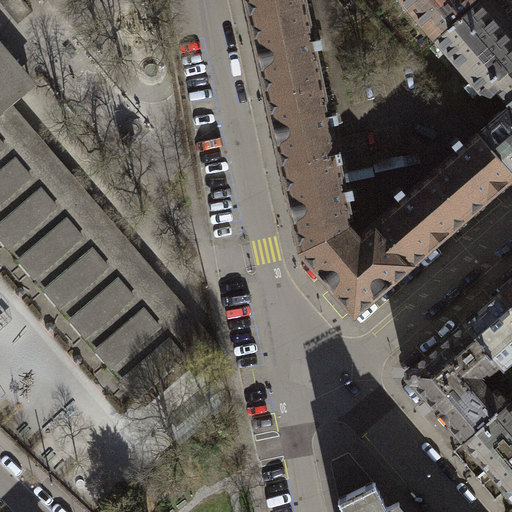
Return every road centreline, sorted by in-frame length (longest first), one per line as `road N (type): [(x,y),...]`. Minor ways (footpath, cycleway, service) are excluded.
road 1 (residential): [(280,371),(202,0)]
road 2 (residential): [(511,229),(339,376)]
road 3 (residential): [(456,511),(339,376)]
road 4 (residential): [(306,511),(280,371)]
